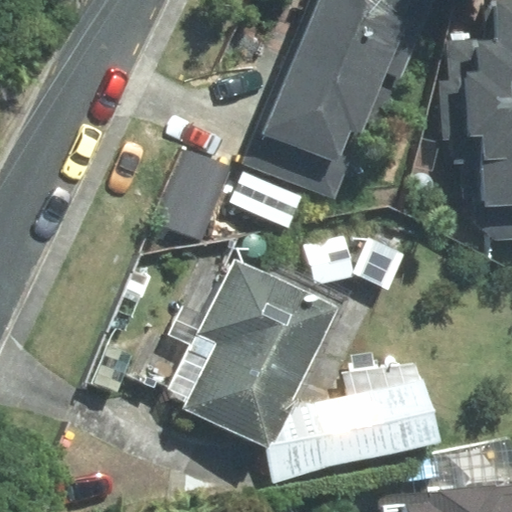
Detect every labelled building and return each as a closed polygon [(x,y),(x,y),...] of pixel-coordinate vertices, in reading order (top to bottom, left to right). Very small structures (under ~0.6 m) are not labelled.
[(241,133),(229,160),(314,195),(326,167),(340,172),(411,0),(288,0),(234,131),(241,133)] [(511,232),(511,0),(466,0),(468,36),(435,38),(437,80),(427,81),(430,139),(440,138),(441,163),(450,162),(452,203),(462,202),(463,234),(511,232)] [(293,192),(231,165),(217,198),(278,225),(293,192)] [(410,241),(372,224),(359,251),(352,228),(315,239),(324,265),(358,254),(354,262),(392,280),(410,241)] [(260,410),(310,306),(217,262),(183,332),(200,340),(167,408),(244,444),(251,429),(261,475),(419,442),(406,379),(260,410)] [(511,511),(511,480),(367,493),(368,511),(511,511)]
